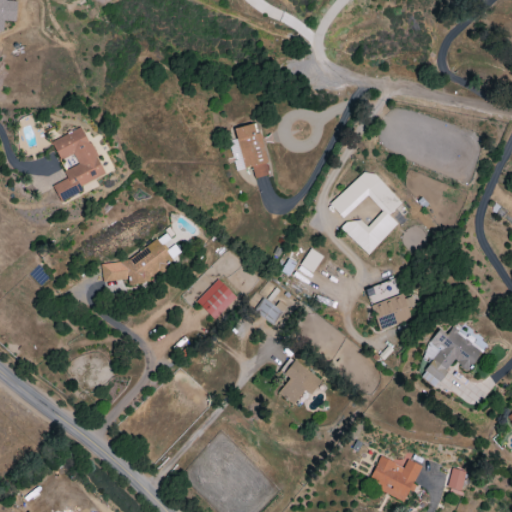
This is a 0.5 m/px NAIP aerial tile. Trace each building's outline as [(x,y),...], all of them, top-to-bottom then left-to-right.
[(0,0),(0,29),(2,30),(3,20),(14,21),(15,1),(5,0),(4,0),(0,0)] [(234,128),(243,169),(251,167),(253,178),(268,175),(257,123),(234,128)] [(50,141),(59,160),(72,154),(77,164),(62,171),(66,179),(52,185),(59,202),(82,191),(80,186),(104,175),(82,127),(50,141)] [(236,171),(244,169),(235,139),(227,141),(236,171)] [(329,205),(342,218),(365,195),(381,211),(366,227),(355,216),(341,230),(367,255),(397,224),(387,216),(400,203),(365,168),(329,205)] [(100,264),(102,283),(125,280),(128,285),(149,282),(149,277),(157,272),(158,271),(170,263),(169,258),(156,239),(125,261),(100,264)] [(311,273),(321,256),(309,248),(299,265),(311,273)] [(294,262),(286,258),(280,272),(288,276),(294,262)] [(363,289),(378,331),(410,319),(395,278),(363,289)] [(194,302),(212,321),(236,299),(217,279),(194,302)] [(281,312),(262,298),(252,311),(271,325),(281,312)] [(419,356),(428,364),(419,377),(433,388),(453,361),(466,371),(481,350),(450,328),(445,335),(438,329),(419,356)] [(320,381),(293,360),(291,364),(287,361),(279,371),(288,378),(277,393),(292,405),(303,390),(309,395),(320,381)] [(377,490),(403,502),(411,484),(412,484),(420,466),(406,460),(402,467),(379,456),(368,481),(379,486),(377,490)] [(466,472),(451,468),(444,490),(459,494),(466,472)]
